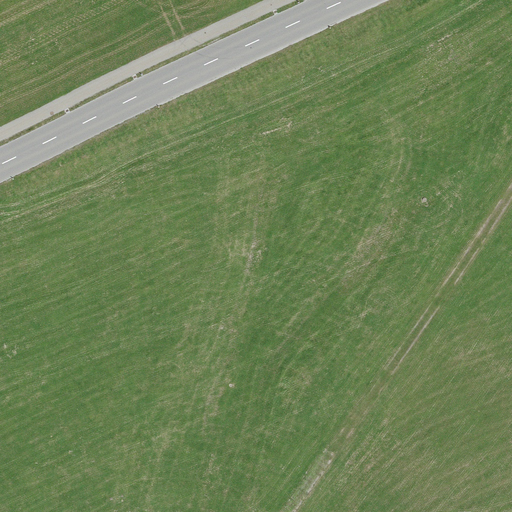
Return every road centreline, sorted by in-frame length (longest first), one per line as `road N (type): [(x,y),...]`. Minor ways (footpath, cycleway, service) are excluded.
road 1 (track): [(511,185),(288,511)]
road 2 (primary): [(346,0),(0,165)]
